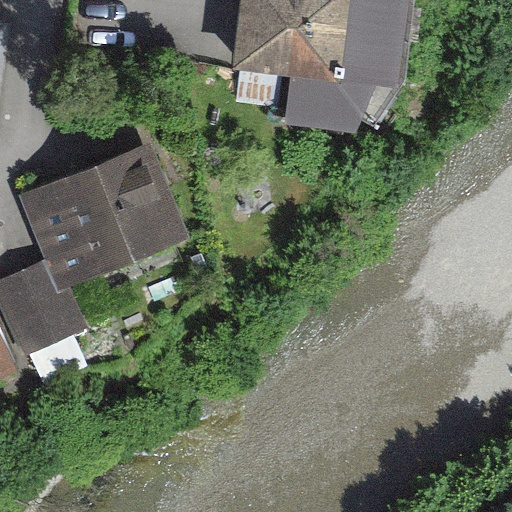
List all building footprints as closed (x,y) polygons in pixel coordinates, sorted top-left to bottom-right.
[(246,0),(244,17),(239,63),(244,63),(280,68),(293,70),(287,120),(357,129),(379,81),(404,84),(415,0),(246,0)] [(280,68),(244,63),(242,72),(238,100),(276,107),(280,68)] [(48,260),(60,289),(72,285),(189,234),(153,142),(56,179),(20,194),(48,260)] [(60,289),(48,260),(23,272),(0,282),(0,301),(25,356),(89,327),(72,285),(60,289)] [(0,378),(21,370),(0,326),(0,378)]
